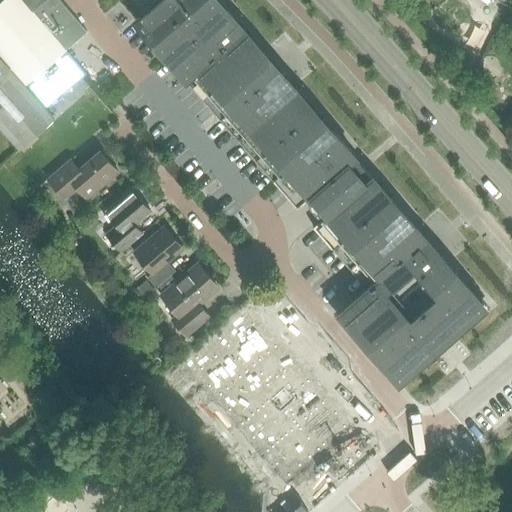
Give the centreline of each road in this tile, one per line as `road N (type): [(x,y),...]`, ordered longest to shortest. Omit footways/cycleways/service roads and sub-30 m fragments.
road 1 (residential): [(426,440),(273,261),(242,270),(125,132)]
road 2 (tertiary): [(315,0),(511,214)]
road 3 (tertiary): [(511,187),(343,0)]
